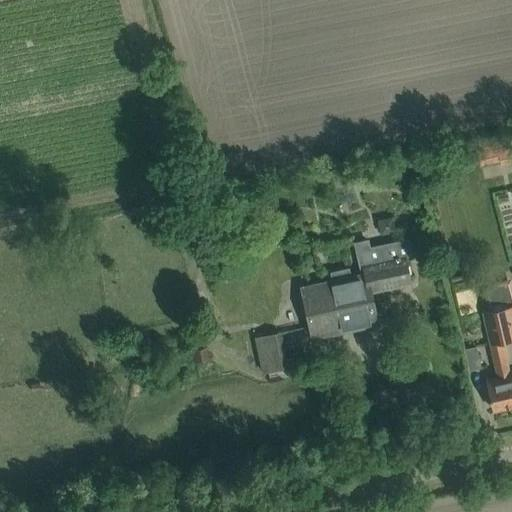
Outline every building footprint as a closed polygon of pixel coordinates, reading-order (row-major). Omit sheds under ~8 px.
[(501,164),(511,161),(511,136),(495,140),(501,164)] [(511,234),(511,194),(502,197),(511,234)] [(376,284),(377,290),(410,282),(405,258),(411,256),(407,237),(368,246),(366,238),(355,241),(360,266),(363,265),(365,272),(349,276),(347,268),(331,271),(333,280),(302,288),(313,335),(376,322),(368,286),(376,284)] [(511,284),(510,278),(482,285),(488,310),(482,312),(498,380),(487,383),(493,409),(511,404),(511,377),(509,378),(500,340),(511,337),(511,284)] [(262,372),(288,367),(281,331),(255,336),(262,372)] [(476,346),(464,348),(469,370),(480,367),(476,346)] [(436,387),(388,388),(390,424),(411,423),(411,409),(437,408),(436,387)]
